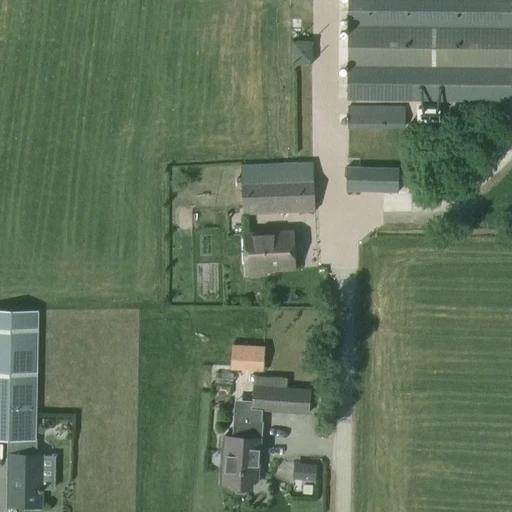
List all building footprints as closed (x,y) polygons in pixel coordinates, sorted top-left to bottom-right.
[(511,0),(347,0),(346,101),(511,101),(511,0)] [(291,43),(291,66),(313,67),(313,43),(291,43)] [(404,107),(347,107),(347,128),(404,128),(404,107)] [(312,163),(241,165),(244,215),(315,212),(312,163)] [(347,167),(346,191),(393,191),(393,168),(347,167)] [(293,232),(243,235),(245,277),(266,276),(266,270),(295,269),(293,232)] [(0,440),(8,441),(8,455),(35,456),(38,313),(0,312),(0,440)] [(231,346),(230,372),(263,374),(265,348),(231,346)] [(251,387),(250,411),(306,415),(308,390),(251,387)] [(222,438),(219,485),(229,486),(229,489),(233,489),(235,493),(243,493),(246,490),(250,490),(251,482),(256,482),(257,458),(256,458),(257,441),(258,441),(259,424),(233,423),(232,439),(222,438)] [(7,455),(7,508),(40,509),(41,456),(35,456),(8,455),(7,455)] [(302,466),(301,482),(316,483),(317,467),(302,466)]
